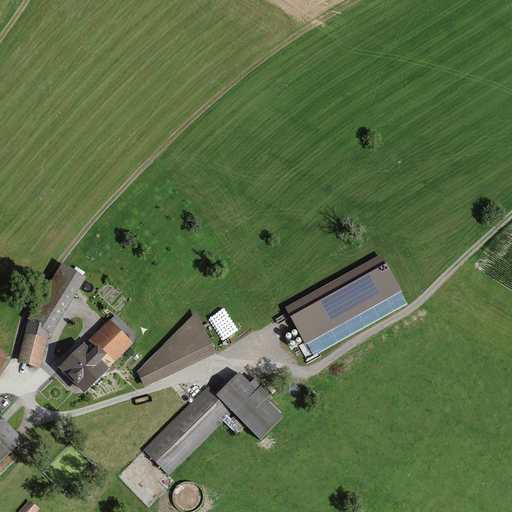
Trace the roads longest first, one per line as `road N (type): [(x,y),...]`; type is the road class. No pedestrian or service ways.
road 1 (track): [(511,214),(413,307),(307,369),(232,367),(55,415),(3,378)]
road 2 (track): [(358,0),(281,45),(207,103),(133,177),(30,305),(0,383)]
